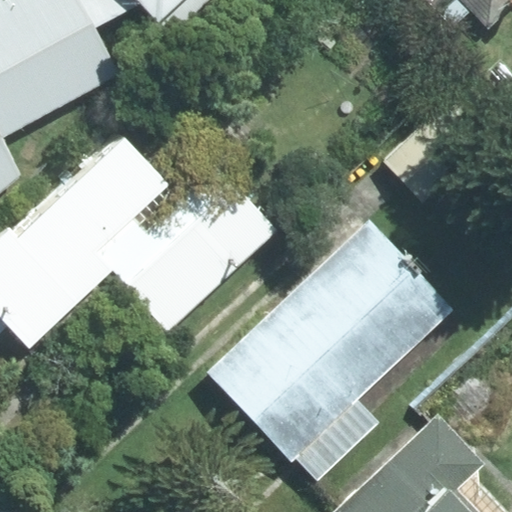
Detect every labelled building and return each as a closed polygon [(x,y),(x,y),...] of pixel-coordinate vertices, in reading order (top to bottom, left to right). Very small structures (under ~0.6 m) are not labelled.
[(0,0),(0,187),(19,178),(0,142),(0,124),(116,66),(92,19),(118,0),(0,0)] [(465,0),(483,19),(503,0),(465,0)] [(470,267),(511,225),(511,140),(471,100),(387,183),(470,267)] [(202,204),(121,123),(0,241),(0,307),(29,337),(111,256),(171,316),(272,217),(231,176),(202,204)] [(368,360),(453,277),(370,194),(286,277),(368,360)] [(269,454),(354,371),(271,288),(186,371),(269,454)] [(136,511),(208,511),(256,465),(174,381),(89,464),(136,511)] [(511,511),(511,489),(432,409),(328,511),(511,511)]
